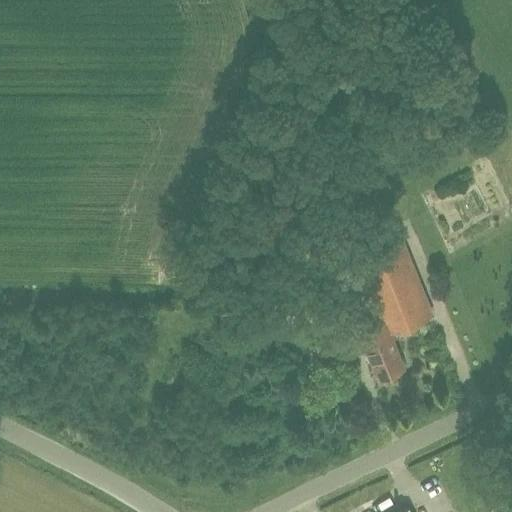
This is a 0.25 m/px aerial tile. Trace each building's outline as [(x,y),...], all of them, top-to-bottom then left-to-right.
[(326,144),(331,211),(370,208),(364,142),(326,144)] [(386,334),(388,334),(387,330),(430,313),(401,240),(358,258),(384,322),(382,323),(386,334)] [(277,260),(279,275),(300,273),(299,258),(277,260)] [(281,290),(284,315),(333,312),(331,287),(281,290)] [(402,367),(388,334),(386,334),(382,323),(355,334),(362,350),(366,348),(377,377),(402,367)]
